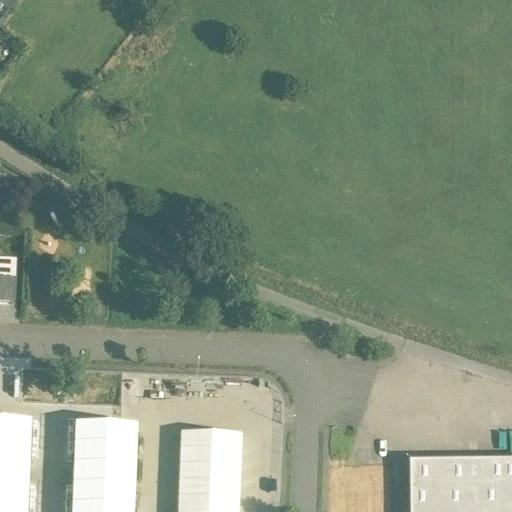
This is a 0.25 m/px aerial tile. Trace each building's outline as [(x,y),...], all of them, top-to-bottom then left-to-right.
[(15,265),(0,263),(0,305),(12,307),(15,265)] [(24,511),(29,427),(0,425),(0,511),(24,511)] [(74,429),(70,511),(131,511),(135,431),(74,429)] [(180,437),(176,511),(236,511),(240,440),(180,437)] [(511,511),(511,464),(410,466),(411,511),(511,511)]
